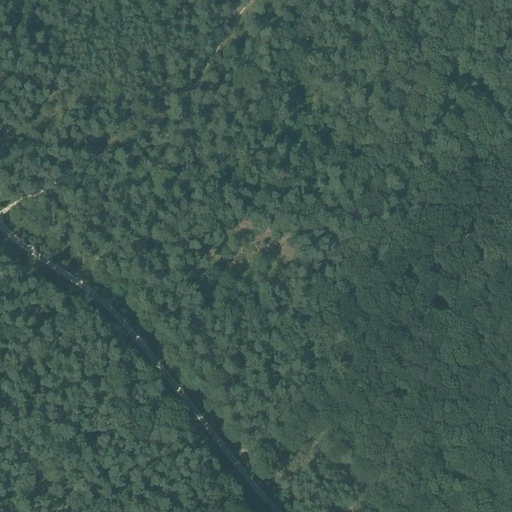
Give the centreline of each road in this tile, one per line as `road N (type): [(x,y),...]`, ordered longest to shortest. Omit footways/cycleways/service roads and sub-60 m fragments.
road 1 (track): [(0,225),(117,315),(276,511)]
road 2 (track): [(256,511),(104,318),(0,252)]
road 3 (track): [(0,213),(172,104),(257,0)]
road 4 (track): [(511,231),(461,273),(350,511)]
